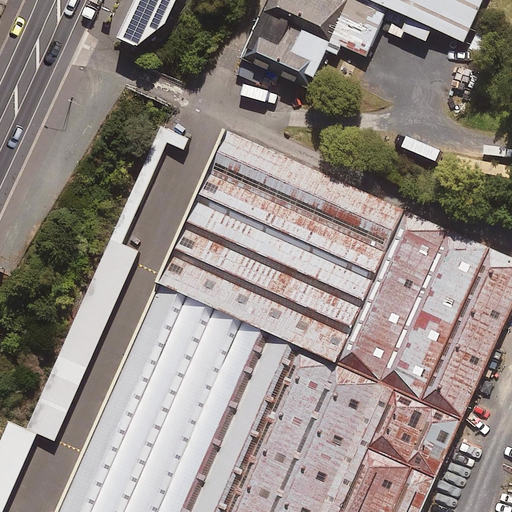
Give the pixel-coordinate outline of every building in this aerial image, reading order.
[(140,48),(162,30),(175,0),(133,0),(117,37),(140,48)] [(315,76),(348,0),(282,0),(260,52),(315,76)] [(493,0),(384,0),(476,41),(493,0)] [(500,45),(478,36),(470,56),(492,65),(500,45)] [(280,96),(251,84),(245,98),(274,109),(280,96)] [(511,312),(511,254),(226,131),(59,511),(346,511),(407,373),(473,401),(511,312)] [(139,249),(109,236),(24,426),(54,440),(139,249)] [(427,511),(472,410),(414,385),(358,511),(427,511)] [(0,511),(2,511),(40,435),(8,420),(0,436),(0,511)]
